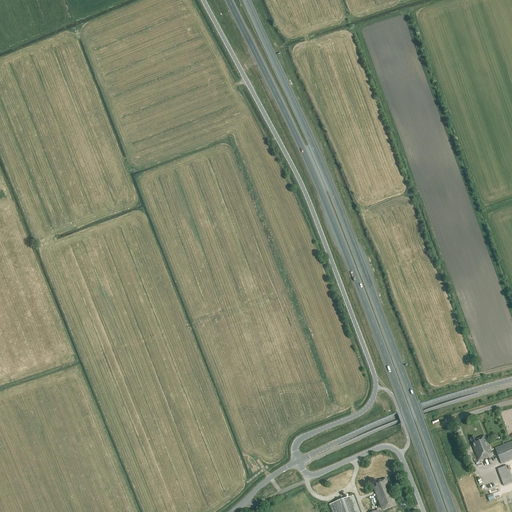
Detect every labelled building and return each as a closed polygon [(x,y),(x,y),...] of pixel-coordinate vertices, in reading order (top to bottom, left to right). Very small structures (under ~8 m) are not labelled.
[(491,456),(484,437),(476,440),(475,437),(471,439),(471,440),(470,440),(471,442),(472,442),(472,444),(471,445),(478,462),(488,458),(487,457),(491,456)] [(501,464),(511,459),(511,442),(495,449),(501,464)] [(503,486),(511,483),(511,479),(507,467),(498,470),(503,486)] [(396,506),(386,479),(378,482),(377,479),(373,481),(375,488),(374,488),(381,507),(377,509),(377,511),(374,511),(383,511),(396,506)] [(358,511),(353,496),(329,505),(331,511),(358,511)]
